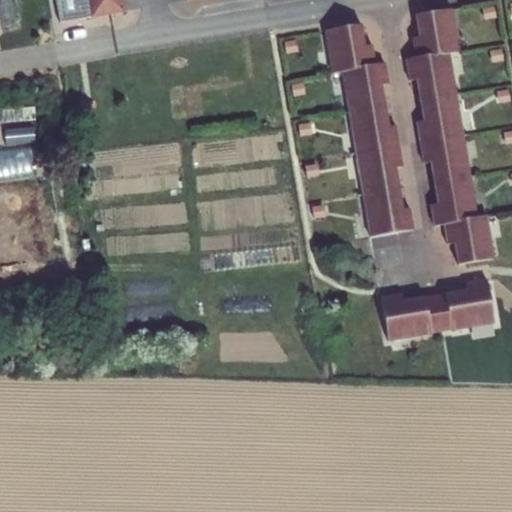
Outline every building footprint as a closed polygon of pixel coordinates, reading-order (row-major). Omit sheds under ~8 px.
[(55,0),(60,23),(92,16),(88,0),(55,0)] [(88,0),(92,16),(125,10),(122,0),(88,0)] [(411,36),(415,55),(425,54),(434,52),(449,52),(460,50),(451,5),(413,12),(417,35),(411,36)] [(331,71),(341,69),(354,66),(361,66),(376,62),(372,42),(364,43),(360,19),(323,26),(331,71)] [(415,55),(404,57),(408,79),(416,78),(420,98),(441,93),(456,90),(449,52),(434,52),(425,54),(415,55)] [(387,60),(376,62),(361,66),(354,66),(341,69),(348,109),(367,106),(385,103),(382,83),(390,82),(387,60)] [(416,120),(419,136),(462,130),(456,90),(441,93),(420,98),(423,118),(416,120)] [(367,106),(348,109),(355,148),(400,141),(396,121),(389,123),(385,103),(367,106)] [(0,122),(35,117),(33,105),(0,110),(0,122)] [(430,160),(433,178),(453,174),(469,172),(462,130),(419,136),(423,161),(430,160)] [(400,141),(355,148),(362,189),(379,185),(398,182),(395,165),(403,163),(400,141)] [(432,223),(442,222),(458,219),(476,214),(469,172),(453,174),(433,178),(438,201),(428,202),(432,223)] [(379,185),(362,189),(370,235),(414,227),(410,204),(402,206),(398,182),(379,185)] [(446,242),(453,240),(456,262),(494,258),(486,214),(476,214),(458,219),(442,222),(446,242)] [(431,291),(437,331),(493,320),(485,278),(464,282),(465,285),(431,291)] [(437,331),(431,291),(404,296),(402,288),(381,292),(386,340),(437,331)]
